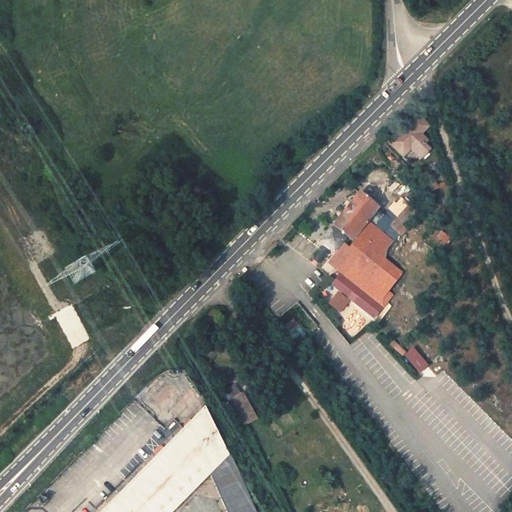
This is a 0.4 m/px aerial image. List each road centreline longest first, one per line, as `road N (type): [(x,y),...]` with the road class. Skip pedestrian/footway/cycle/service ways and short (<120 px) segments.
road 1 (primary): [(142,348),(428,61)]
road 2 (unknown): [(244,246),(422,464)]
road 3 (primary): [(0,503),(142,348)]
road 4 (primary): [(142,348),(0,484)]
road 5 (unclassified): [(34,511),(139,408)]
